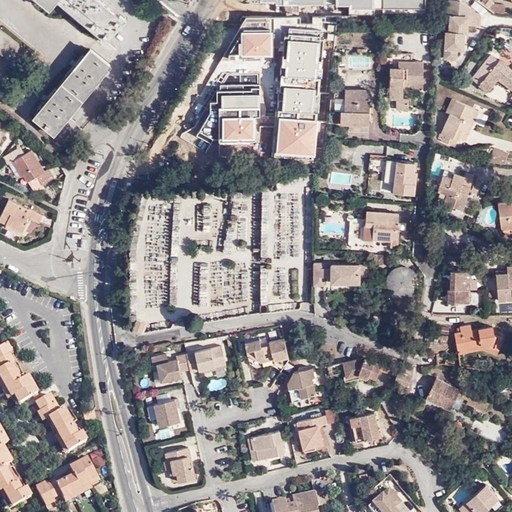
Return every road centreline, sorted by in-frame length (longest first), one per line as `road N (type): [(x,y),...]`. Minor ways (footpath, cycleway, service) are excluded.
road 1 (residential): [(98,253),(110,258),(122,335),(130,339),(300,317),(415,359)]
road 2 (tertiary): [(212,0),(126,154),(98,253)]
road 3 (residential): [(226,486),(392,449),(409,454),(422,474),(432,511)]
road 4 (tertiary): [(108,376),(133,511)]
road 5 (tertiary): [(149,507),(108,376)]
road 6 (residential): [(127,62),(90,36),(55,33),(11,0)]
